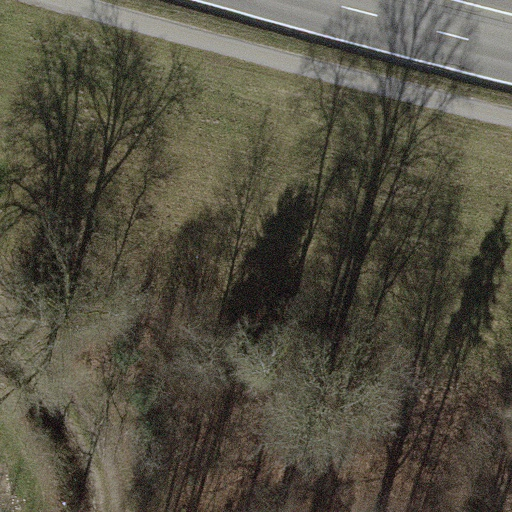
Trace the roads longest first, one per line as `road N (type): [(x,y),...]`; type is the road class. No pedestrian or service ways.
road 1 (track): [(107,511),(95,457),(73,414),(0,326)]
road 2 (primary): [(393,0),(511,29)]
